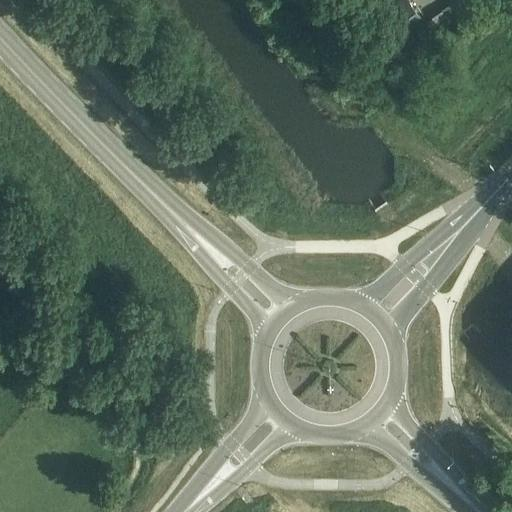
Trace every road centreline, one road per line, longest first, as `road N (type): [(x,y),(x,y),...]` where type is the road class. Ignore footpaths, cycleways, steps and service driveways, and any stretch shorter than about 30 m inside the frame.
road 1 (secondary): [(201,244),(0,44)]
road 2 (unclassified): [(268,405),(228,444),(186,511)]
road 3 (unclassified): [(186,511),(291,428)]
road 4 (secondary): [(362,430),(466,502)]
road 5 (secondary): [(466,502),(390,402)]
